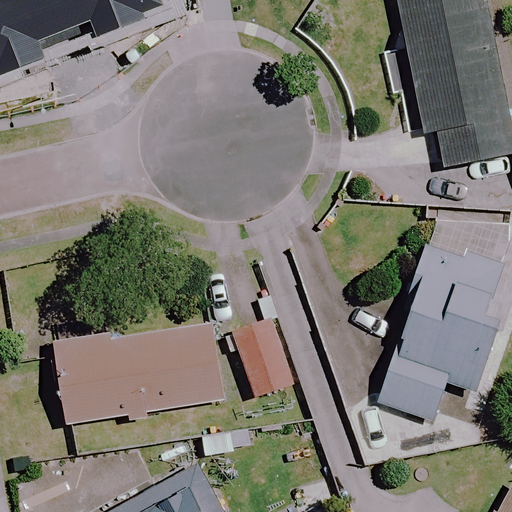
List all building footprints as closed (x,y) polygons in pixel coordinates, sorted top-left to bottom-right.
[(511,134),(485,0),(398,0),(427,142),(440,139),(446,171),(511,157),(511,134)] [(504,269),(431,246),(381,405),(436,423),(448,384),(480,393),(501,324),(488,320),(504,269)] [(296,387),(276,321),(238,332),(257,398),(296,387)] [(129,418),(130,424),(149,421),(148,414),(228,402),(216,328),(59,353),(71,427),(129,418)] [(215,511),(195,474),(127,511),(215,511)] [(511,511),(511,493),(502,511),(511,511)]
